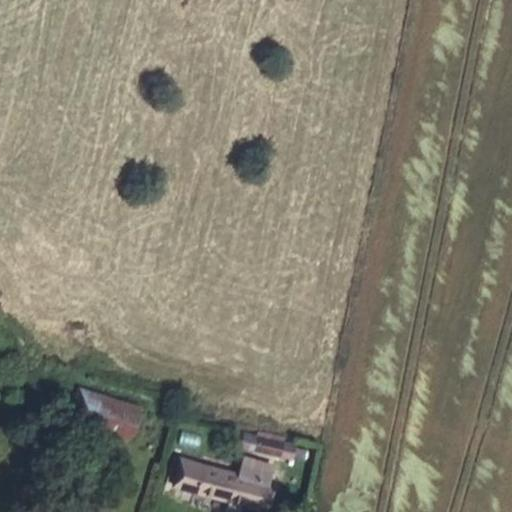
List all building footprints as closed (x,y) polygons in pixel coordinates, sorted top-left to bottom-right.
[(0,403),(22,410),(36,363),(0,351),(0,403)] [(80,382),(70,416),(128,436),(139,403),(80,382)] [(286,451),(234,441),(231,456),(283,466),(286,451)] [(243,468),(236,466),(231,483),(238,485),(243,468)] [(252,511),(263,473),(243,468),(238,485),(231,483),(171,467),(164,493),(222,510),(229,511),(252,511)]
